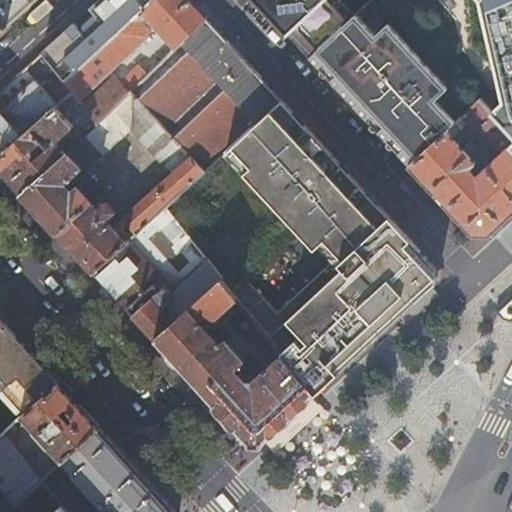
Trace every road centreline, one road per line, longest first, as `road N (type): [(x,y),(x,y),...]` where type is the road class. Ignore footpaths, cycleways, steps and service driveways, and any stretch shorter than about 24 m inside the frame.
road 1 (primary): [(0,241),(238,511)]
road 2 (residential): [(445,242),(220,0)]
road 3 (secondary): [(511,384),(451,511)]
